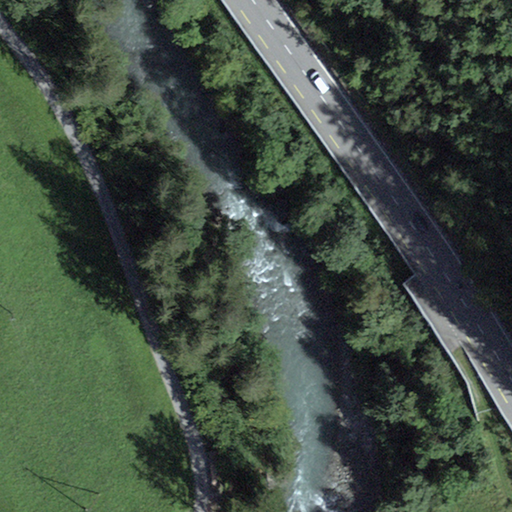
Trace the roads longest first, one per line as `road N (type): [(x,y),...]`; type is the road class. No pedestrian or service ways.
road 1 (primary): [(252,0),(511,380)]
road 2 (track): [(511,502),(475,378),(436,313),(448,278)]
